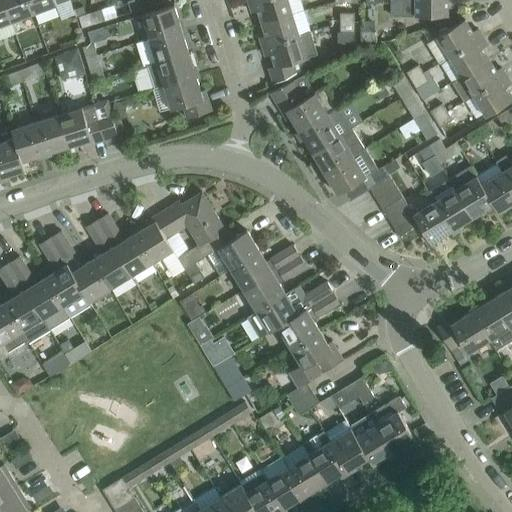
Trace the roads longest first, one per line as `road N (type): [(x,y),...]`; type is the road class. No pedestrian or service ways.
road 1 (residential): [(511,511),(453,437),(409,361),(400,325),(411,289)]
road 2 (residential): [(0,218),(129,173),(228,169)]
road 3 (residential): [(228,169),(294,197),(411,289)]
road 4 (residential): [(220,0),(252,115),(228,169)]
road 5 (residential): [(0,392),(70,501),(92,511)]
